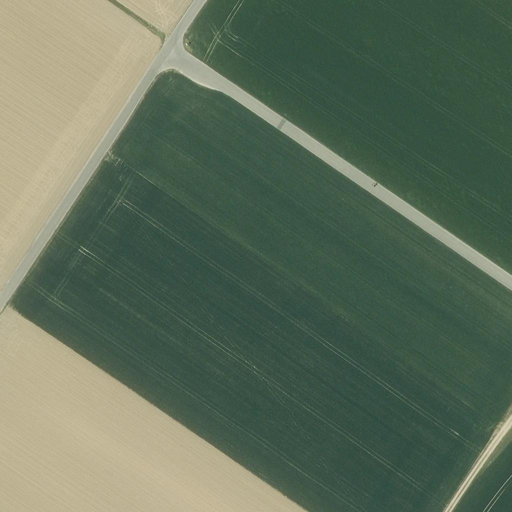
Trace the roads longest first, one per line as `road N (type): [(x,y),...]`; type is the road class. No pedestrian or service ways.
road 1 (unclassified): [(171,44),(511,280)]
road 2 (unclassified): [(0,305),(171,44)]
road 3 (track): [(511,410),(447,511)]
